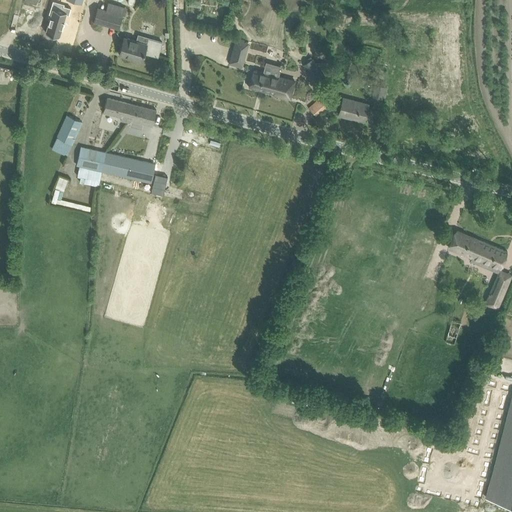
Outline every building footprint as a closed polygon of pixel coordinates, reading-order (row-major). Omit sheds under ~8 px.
[(0,17),(8,20),(14,0),(0,0),(0,3),(0,17)] [(98,8),(94,21),(118,28),(122,15),(124,7),(108,2),(106,10),(98,8)] [(53,8),(45,32),(59,36),(66,14),(69,15),(71,8),(63,5),(61,10),(53,8)] [(146,44),(136,41),(124,37),(119,54),(142,61),(144,53),(158,57),(162,42),(148,38),(146,44)] [(243,42),(244,40),(236,38),(230,62),(242,65),(248,44),(243,42)] [(312,59),(303,64),(312,78),(320,73),(325,73),(326,63),(320,62),(320,65),(316,65),(314,62),(312,59)] [(250,82),(249,87),(274,94),(290,98),(291,95),(295,81),(278,76),(253,69),(250,82)] [(376,85),(372,99),(381,101),(384,87),(376,85)] [(308,108),(314,114),(315,115),(333,99),(326,92),(308,108)] [(121,121),(127,122),(131,103),(107,97),(103,112),(122,117),(121,121)] [(368,105),(343,98),(339,114),(350,117),(351,115),(365,119),(368,105)] [(127,122),(130,123),(131,120),(152,125),(156,110),(131,103),(127,122)] [(68,113),(57,136),(72,143),(83,120),(68,113)] [(194,129),(185,131),(187,143),(196,141),(194,129)] [(72,143),(57,136),(52,147),(67,154),(72,143)] [(102,170),(107,152),(81,146),(76,164),(80,165),(102,170)] [(156,163),(107,152),(102,170),(152,181),(156,163)] [(80,165),(77,176),(81,177),(79,182),(98,186),(99,181),(101,174),(102,170),(80,165)] [(155,174),(151,192),(163,194),(167,177),(155,174)] [(60,175),(53,201),(90,210),(91,205),(65,199),(71,178),(60,175)] [(428,267),(437,245),(344,208),(335,230),(428,267)] [(474,257),(500,268),(507,251),(457,230),(449,248),(474,258),(474,257)] [(410,313),(424,277),(328,240),(319,265),(382,289),(377,301),(410,313)] [(507,285),(495,280),(485,304),(497,309),(507,285)] [(450,324),(447,334),(457,337),(461,322),(452,319),(450,324)] [(511,394),(485,497),(511,504),(511,394)]
